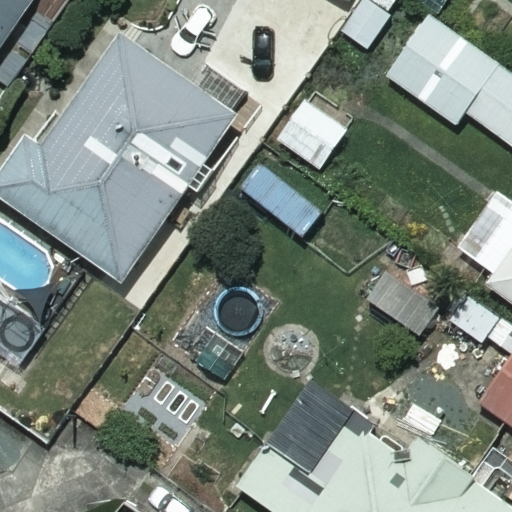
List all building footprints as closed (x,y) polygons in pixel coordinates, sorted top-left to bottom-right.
[(0,0),(0,39),(25,0),(0,0)] [(511,76),(427,17),(384,78),(456,129),(465,116),(511,148),(511,76)] [(235,121),(111,34),(0,192),(0,202),(120,286),(235,121)] [(346,132),(302,102),(275,140),(319,171),(346,132)] [(511,205),(495,194),(455,253),(490,277),(484,287),(511,306),(511,205)] [(511,353),(477,405),(511,429),(511,353)] [(511,511),(355,399),(304,469),(269,444),(236,490),(266,511),(511,511)]
